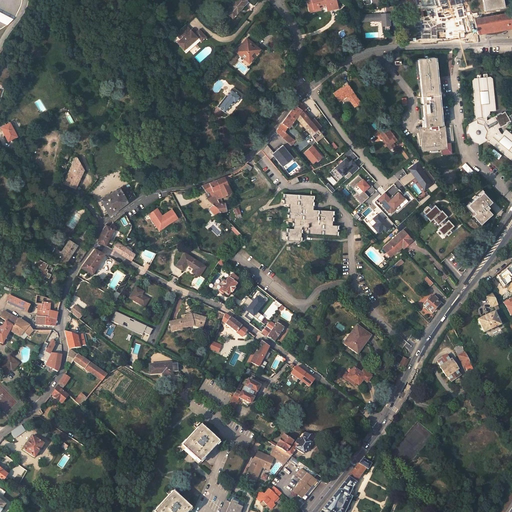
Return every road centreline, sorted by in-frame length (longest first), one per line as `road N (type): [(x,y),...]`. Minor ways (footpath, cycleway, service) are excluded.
road 1 (residential): [(93,244),(230,314),(381,424)]
road 2 (residential): [(102,221),(230,170),(304,90)]
road 3 (residential): [(0,434),(59,377),(62,305),(93,244)]
road 4 (residential): [(304,90),(374,49),(511,41)]
road 5 (unknown): [(462,42),(455,76),(461,148),(511,202)]
road 6 (unknown): [(236,258),(301,303),(323,288),(352,285)]
road 7 (primary): [(444,315),(381,424)]
road 8 (primary): [(511,211),(444,315)]
road 9 (residential): [(0,159),(73,191),(102,221)]
